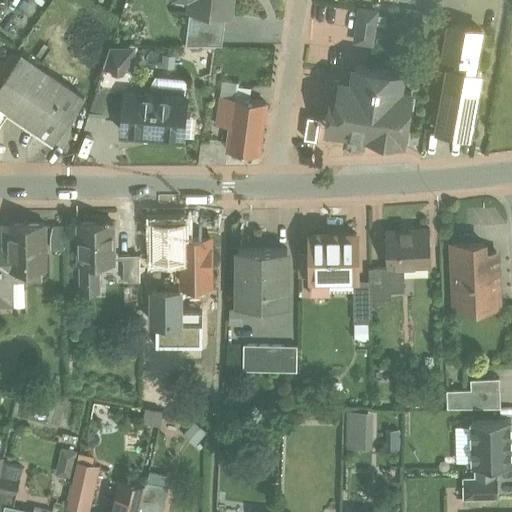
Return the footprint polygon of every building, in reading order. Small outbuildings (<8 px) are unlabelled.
[(232,0),(192,0),(191,11),(226,16),(231,16),(232,0)] [(377,12),(361,10),(356,41),(372,44),(377,12)] [(226,16),(191,11),(187,45),(223,45),(226,16)] [(482,30),(450,24),(444,57),(460,60),(458,70),(474,73),(482,30)] [(85,98),(21,54),(0,84),(0,122),(9,109),(56,141),(56,140),(64,145),(67,140),(75,117),(73,116),(85,98)] [(134,65),(108,63),(106,88),(125,90),(125,88),(132,88),(134,65)] [(403,73),(367,67),(366,67),(362,67),(362,66),(361,66),(361,67),(355,66),(352,82),(341,81),(338,94),(332,93),(329,113),(335,114),(333,130),(348,133),(347,141),(363,144),(365,135),(368,136),(369,136),(401,141),(402,141),(404,141),(412,92),(401,90),(403,73)] [(458,70),(449,68),(444,100),(475,105),(481,74),(474,73),(458,70)] [(132,88),(125,88),(125,90),(122,130),(123,130),(123,129),(178,134),(180,115),(185,116),(187,93),(132,88)] [(267,103),(221,97),(217,124),(231,127),(228,150),(259,155),(267,103)] [(475,105),(444,100),(438,131),(470,137),(475,105)] [(187,221),(153,221),(154,256),(154,259),(157,259),(187,259),(187,238),(187,221)] [(46,222),(4,223),(5,247),(11,247),(11,269),(28,269),(28,280),(43,281),(43,269),(46,269),(46,222)] [(114,222),(79,222),(80,264),(83,264),(84,292),(101,292),(101,264),(115,264),(114,222)] [(430,229),(386,231),(388,267),(389,291),(391,291),(404,291),(403,267),(432,265),(430,229)] [(358,234),(311,235),(311,277),(329,277),(358,276),(358,234)] [(211,237),(187,238),(187,259),(157,259),(157,271),(181,271),(181,282),(185,286),(212,286),(211,237)] [(485,243),(453,244),(455,300),(473,299),(474,307),(500,306),(497,252),(485,253),(485,243)] [(288,250),(240,249),(239,304),(287,305),(288,250)] [(141,256),(126,256),(126,280),(141,280),(141,256)] [(154,256),(141,256),(141,280),(141,302),(157,302),(157,271),(157,259),(154,259),(154,256)] [(388,267),(371,268),(371,299),(391,298),(391,291),(389,291),(388,267)] [(370,280),(354,281),(354,323),(372,322),(371,299),(371,268),(370,268),(370,280)] [(330,295),(329,277),(311,277),(312,295),(330,295)] [(298,346),(244,345),(244,370),(298,372),(298,346)] [(500,378),(471,379),(472,389),(447,390),(448,408),(501,408),(500,378)] [(511,466),(511,448),(511,420),(472,421),(473,467),(476,467),(476,478),(496,477),(495,467),(511,466)] [(3,462),(0,476),(0,503),(5,504),(5,507),(14,509),(14,507),(23,467),(3,462)] [(98,466),(77,462),(67,504),(89,509),(98,466)] [(498,477),(496,477),(476,478),(464,478),(464,499),(499,498),(498,477)] [(139,511),(146,486),(122,481),(114,511),(139,511)] [(162,511),(169,487),(147,481),(146,486),(139,511),(162,511)]
